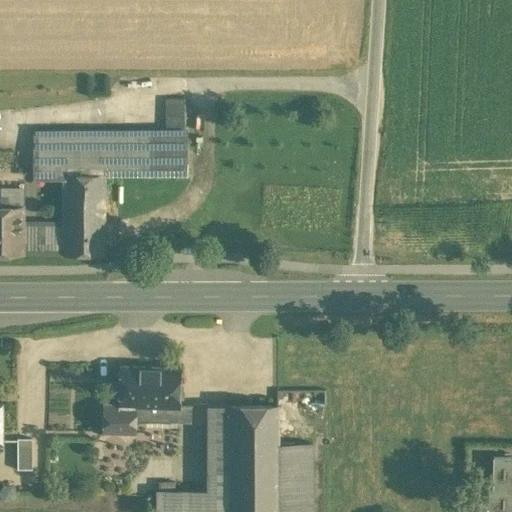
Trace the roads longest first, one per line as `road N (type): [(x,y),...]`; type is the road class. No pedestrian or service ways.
road 1 (primary): [(0,295),(364,294)]
road 2 (tertiary): [(364,294),(379,0)]
road 3 (primary): [(364,294),(511,293)]
